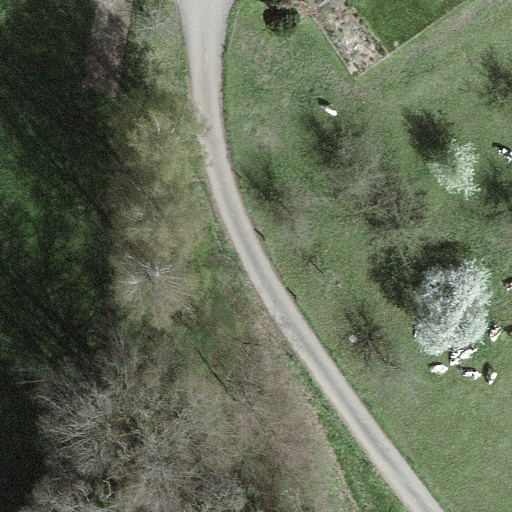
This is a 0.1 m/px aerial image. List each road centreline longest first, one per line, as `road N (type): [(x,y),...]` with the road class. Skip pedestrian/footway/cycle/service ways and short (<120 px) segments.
road 1 (track): [(420,511),(271,317),(222,150),(204,0)]
road 2 (track): [(63,511),(99,306),(121,0)]
